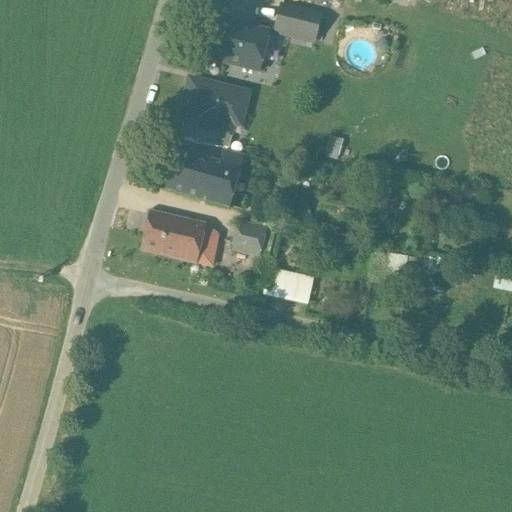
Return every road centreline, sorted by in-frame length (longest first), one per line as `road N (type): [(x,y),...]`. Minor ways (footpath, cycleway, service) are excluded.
road 1 (unclassified): [(511,369),(91,278)]
road 2 (unclassified): [(171,0),(91,278)]
road 3 (unclassified): [(91,278),(30,511)]
